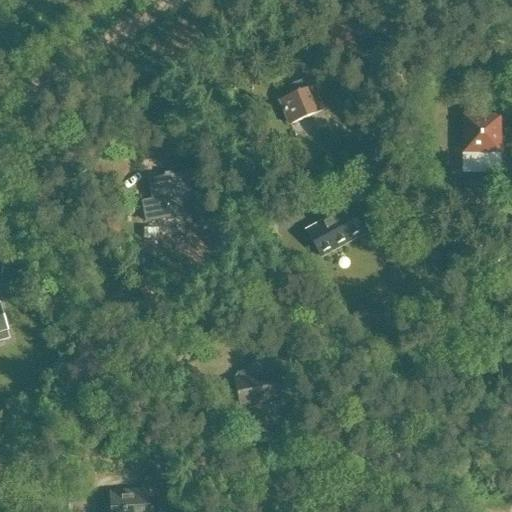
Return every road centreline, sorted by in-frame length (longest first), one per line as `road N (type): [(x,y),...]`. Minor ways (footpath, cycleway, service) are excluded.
road 1 (track): [(0,147),(139,319),(182,419),(229,447),(485,511)]
road 2 (track): [(0,121),(32,91),(176,0)]
